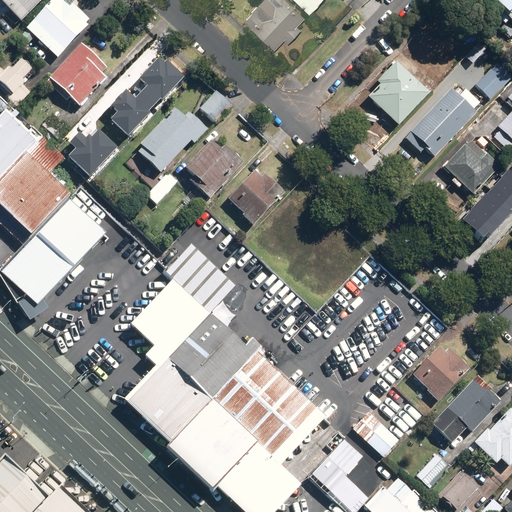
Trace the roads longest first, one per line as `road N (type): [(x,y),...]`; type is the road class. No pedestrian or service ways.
road 1 (residential): [(289,119),(511,327)]
road 2 (primary): [(0,354),(166,511)]
road 3 (residential): [(166,0),(289,119)]
road 4 (residential): [(403,0),(289,119)]
